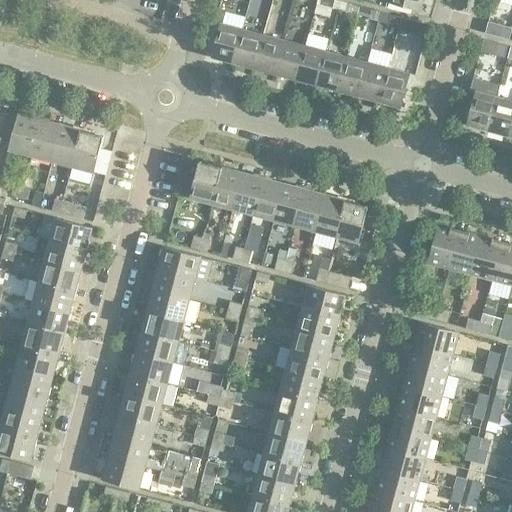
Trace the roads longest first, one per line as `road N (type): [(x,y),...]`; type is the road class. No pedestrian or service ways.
road 1 (residential): [(54,511),(157,120)]
road 2 (residential): [(328,511),(414,184)]
road 3 (tertiary): [(400,160),(186,104)]
road 4 (residential): [(423,148),(463,0)]
road 5 (tertiary): [(141,93),(0,55)]
